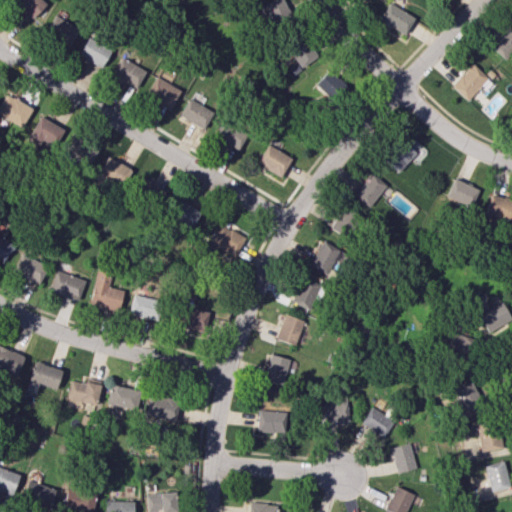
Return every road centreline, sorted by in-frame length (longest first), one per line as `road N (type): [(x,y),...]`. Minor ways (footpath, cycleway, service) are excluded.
road 1 (residential): [(477,0),(323,167),(269,255),(222,375),(206,511)]
road 2 (residential): [(287,221),(0,51)]
road 3 (residential): [(511,162),(443,130),(340,32),(319,0)]
road 4 (residential): [(222,375),(42,326),(0,303)]
road 5 (residential): [(346,475),(208,461)]
